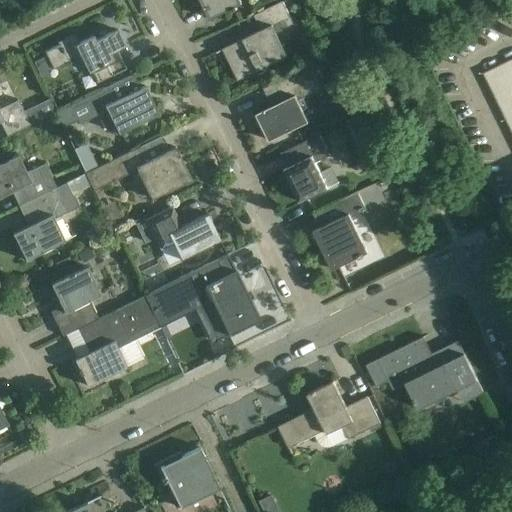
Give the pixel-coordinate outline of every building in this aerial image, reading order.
[(199,0),(209,19),(242,3),(240,0),(199,0)] [(295,22),(283,0),(281,0),(255,13),(262,29),(216,52),(216,53),(223,50),(238,81),(252,74),(253,76),(269,68),(267,65),(289,54),(277,31),(295,22)] [(88,72),(93,69),(99,82),(125,69),(116,50),(124,46),(117,30),(95,40),(93,36),(78,43),(74,34),(57,42),(58,45),(44,52),(52,69),(68,61),(67,59),(78,53),(88,72)] [(483,73),(488,84),(510,74),(504,62),(483,73)] [(321,86),(310,63),(273,81),(283,101),(256,114),(269,141),(310,121),(298,98),(321,86)] [(511,77),(510,74),(488,84),(494,96),(511,86),(511,77)] [(139,89),(132,75),(56,112),(63,128),(77,121),(79,125),(107,110),(119,133),(158,114),(144,86),(139,89)] [(511,86),(494,96),(499,107),(511,100),(511,86)] [(511,100),(499,107),(505,118),(511,114),(511,100)] [(34,106),(23,112),(17,101),(0,108),(0,121),(7,136),(40,120),(34,106)] [(359,115),(348,120),(353,131),(365,126),(359,115)] [(338,134),(334,127),(286,150),(294,165),(283,170),(299,202),(329,187),(317,161),(331,155),(324,141),(338,134)] [(147,160),(139,145),(85,172),(91,185),(94,190),(138,169),(152,198),(190,180),(174,147),(147,160)] [(33,198),(55,187),(44,164),(26,173),(17,155),(0,163),(0,197),(20,188),(26,201),(33,198)] [(85,170),(98,164),(95,158),(82,165),(85,170)] [(33,198),(26,201),(36,222),(12,234),(25,260),(65,241),(54,218),(78,206),(72,195),(91,185),(85,172),(55,187),(33,198)] [(367,212),(357,191),(315,211),(322,226),(313,231),(332,269),(358,257),(358,258),(364,255),(363,254),(368,252),(352,219),(367,212)] [(181,226),(171,207),(146,219),(156,238),(161,248),(173,242),(181,259),(220,240),(207,214),(181,226)] [(146,219),(135,224),(144,244),(156,238),(146,219)] [(78,254),(82,263),(94,257),(90,248),(78,254)] [(62,336),(81,327),(99,318),(90,300),(101,295),(87,266),(50,284),(61,306),(50,312),(62,336)] [(233,291),(226,279),(194,294),(203,312),(214,306),(228,335),(259,320),(243,286),(233,291)] [(99,318),(81,327),(90,345),(86,347),(88,352),(73,359),(78,368),(76,369),(79,375),(81,374),(87,386),(126,367),(117,348),(131,341),(128,336),(155,323),(143,297),(99,318)] [(424,338),(424,337),(366,365),(377,387),(388,381),(393,390),(407,383),(420,408),(457,389),(464,403),(484,393),(458,341),(425,357),(417,341),(424,338)] [(278,425),(289,448),(325,430),(333,446),(380,423),(367,396),(346,407),(333,381),(307,394),(314,408),(278,425)] [(482,441),(487,450),(505,441),(500,432),(482,441)] [(206,462),(198,447),(182,455),(181,452),(154,465),(161,479),(160,480),(161,483),(166,480),(179,507),(219,488),(213,475),(210,476),(204,463),(206,462)] [(272,494),(259,501),(264,511),(267,511),(278,507),(272,494)] [(99,497),(99,496),(65,511),(145,511),(143,507),(133,511),(90,511),(86,503),(99,497)]
